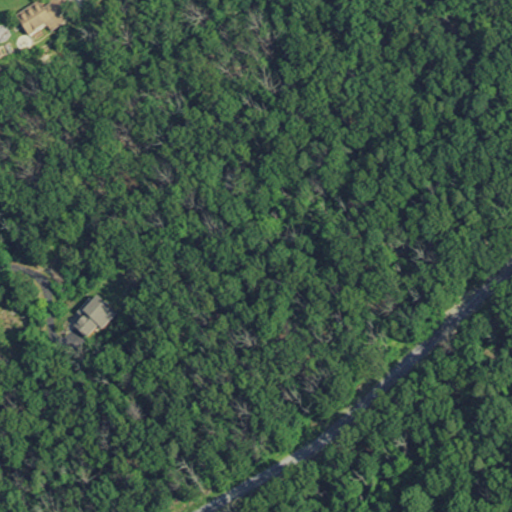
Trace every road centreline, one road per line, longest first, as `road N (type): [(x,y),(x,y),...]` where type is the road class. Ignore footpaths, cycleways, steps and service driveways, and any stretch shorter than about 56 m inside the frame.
road 1 (residential): [(511,268),(398,383),(210,511)]
road 2 (residential): [(214,0),(335,42)]
